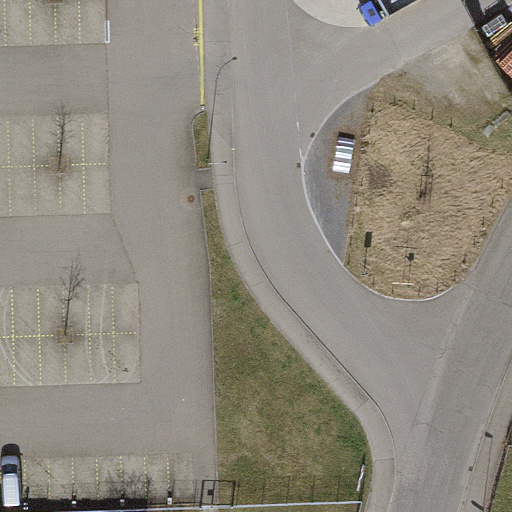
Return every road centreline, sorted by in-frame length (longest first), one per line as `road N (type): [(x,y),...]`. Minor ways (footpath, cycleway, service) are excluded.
road 1 (unclassified): [(457,393),(360,340),(291,251),(264,153),(255,0)]
road 2 (unclassified): [(457,393),(511,277)]
road 3 (unclassified): [(423,511),(457,393)]
